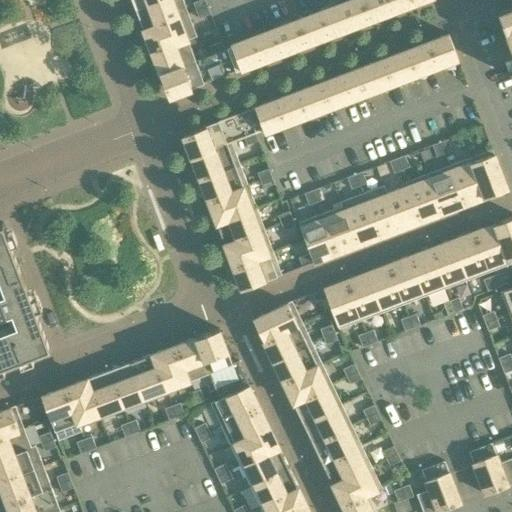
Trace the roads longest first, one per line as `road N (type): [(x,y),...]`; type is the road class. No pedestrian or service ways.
road 1 (residential): [(511,203),(225,312),(211,306)]
road 2 (residential): [(0,386),(211,306)]
road 3 (residential): [(142,127),(211,306)]
road 4 (residential): [(456,9),(511,159)]
road 5 (residential): [(0,180),(142,127)]
road 6 (residential): [(96,0),(142,127)]
